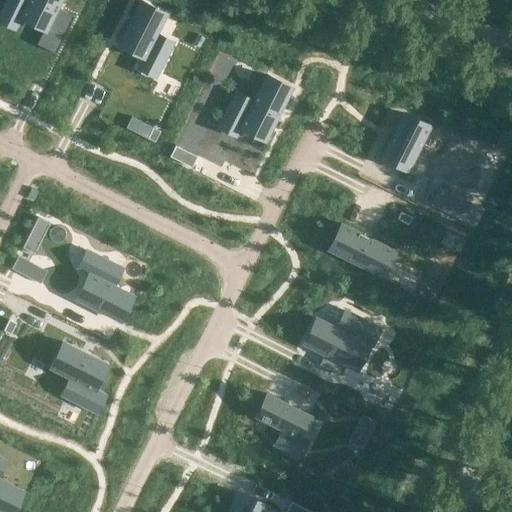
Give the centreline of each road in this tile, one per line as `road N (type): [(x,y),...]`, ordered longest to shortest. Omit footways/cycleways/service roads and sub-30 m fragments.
road 1 (residential): [(119,511),(243,267)]
road 2 (residential): [(243,267),(0,144)]
road 3 (residential): [(243,267),(313,137)]
road 4 (unclassified): [(450,511),(511,389)]
road 5 (unclassified): [(511,47),(383,0)]
